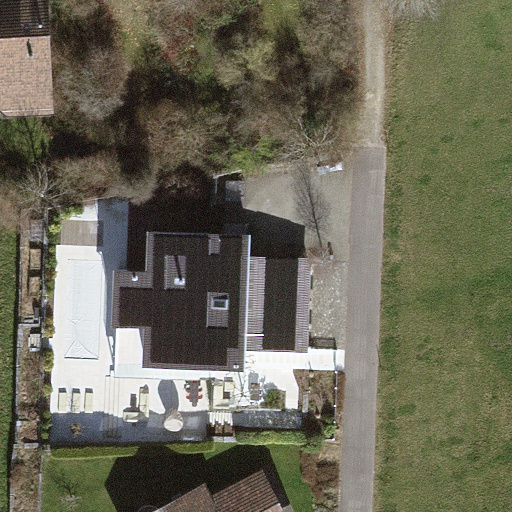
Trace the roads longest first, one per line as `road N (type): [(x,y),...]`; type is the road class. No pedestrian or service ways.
road 1 (residential): [(368,158),(353,511)]
road 2 (track): [(378,0),(368,158)]
